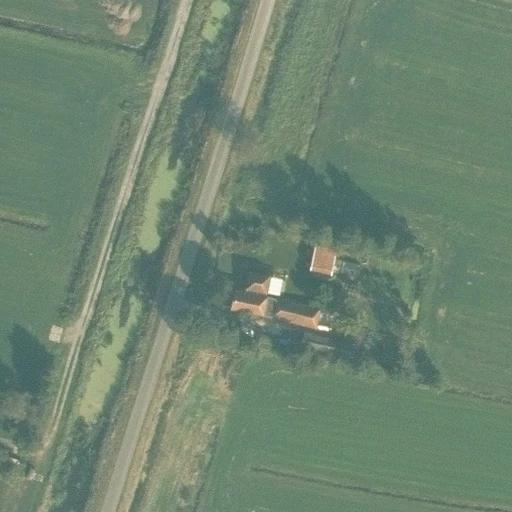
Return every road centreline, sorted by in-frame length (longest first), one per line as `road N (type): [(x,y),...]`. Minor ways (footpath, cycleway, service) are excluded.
road 1 (unclassified): [(105,511),(266,0)]
road 2 (track): [(0,443),(42,452),(182,0)]
